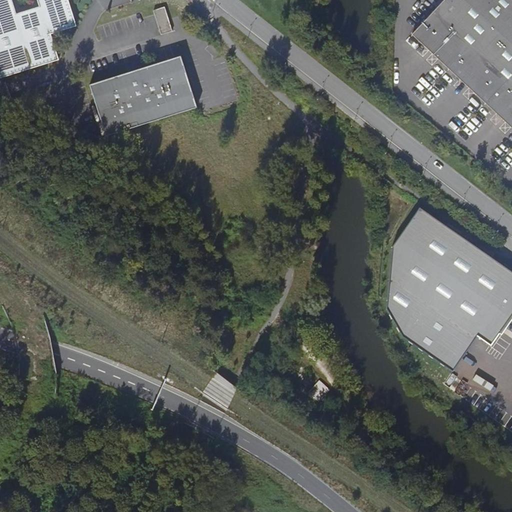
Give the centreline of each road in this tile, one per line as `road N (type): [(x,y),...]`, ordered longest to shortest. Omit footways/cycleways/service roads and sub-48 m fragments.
road 1 (unclassified): [(156,511),(277,300),(301,218),(309,124)]
road 2 (trunk): [(352,511),(239,430),(70,358),(0,340)]
road 3 (unclassified): [(222,0),(511,228)]
road 4 (unclassified): [(309,124),(494,248),(511,246)]
road 5 (unclassified): [(211,0),(212,20),(309,124)]
